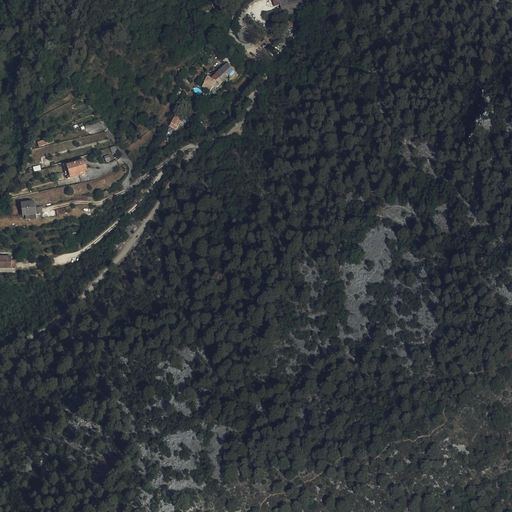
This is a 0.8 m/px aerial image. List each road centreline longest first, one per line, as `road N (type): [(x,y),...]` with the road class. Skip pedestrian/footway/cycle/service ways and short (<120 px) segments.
road 1 (track): [(203,144),(129,246),(78,300),(0,354)]
road 2 (track): [(58,262),(104,233),(173,157),(203,144)]
